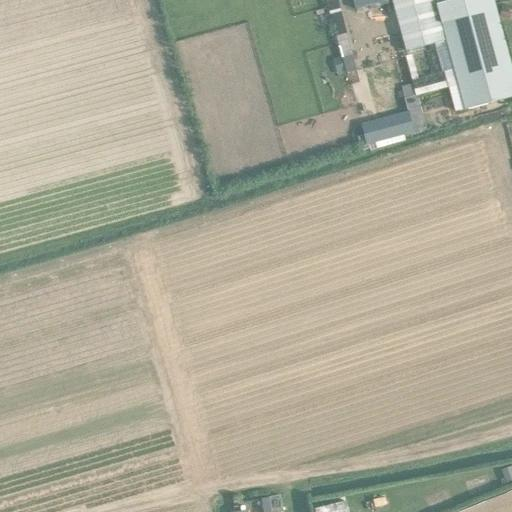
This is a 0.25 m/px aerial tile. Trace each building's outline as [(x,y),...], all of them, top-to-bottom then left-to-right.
[(391,0),(405,51),(445,40),(434,0),(391,0)] [(464,109),(511,96),(511,72),(492,0),(434,0),(445,40),(457,84),(457,85),(459,93),(464,109)] [(457,85),(457,84),(440,89),(442,98),(459,93),(457,85)] [(407,111),(384,117),(390,139),(413,132),(413,131),(408,111),(407,111)] [(270,511),(280,511),(282,511),(281,501),(279,495),(268,497),(270,511)]
